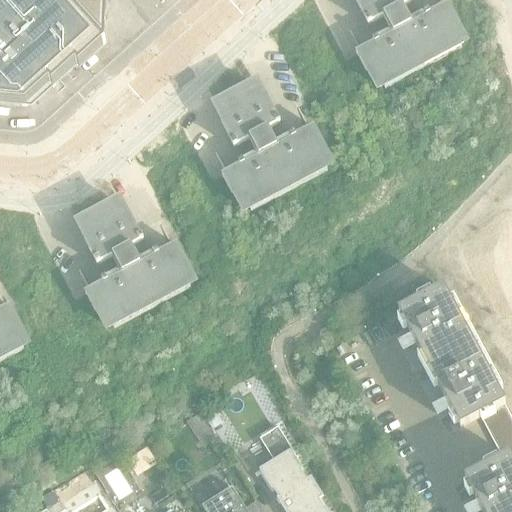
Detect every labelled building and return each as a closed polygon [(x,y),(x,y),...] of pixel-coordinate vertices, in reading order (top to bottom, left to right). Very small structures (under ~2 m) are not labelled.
[(0,0),(0,104),(26,107),(28,105),(28,104),(49,85),(53,88),(103,43),(105,0),(0,0)] [(109,0),(141,35),(180,0),(109,0)] [(463,43),(445,7),(412,25),(402,7),(410,3),(408,0),(358,0),(372,24),(383,17),(393,35),(360,53),(379,88),(463,43)] [(329,165),(311,131),(311,130),(278,148),(268,130),(276,126),(256,87),(217,108),(237,146),(249,140),(259,158),(226,175),(245,211),(329,165)] [(193,283),(174,248),(174,247),(141,265),(131,247),(139,243),(119,204),(80,225),(101,264),(112,257),(122,275),(89,293),(108,328),(193,283)] [(474,348),(457,316),(443,291),(399,314),(410,334),(404,338),(409,347),(415,344),(430,371),(474,348)] [(0,358),(26,344),(7,310),(7,309),(0,312),(0,358)] [(505,405),(492,381),(474,348),(430,371),(445,399),(438,402),(444,412),(450,409),(461,429),(481,418),(505,405)] [(486,429),(510,416),(505,405),(481,418),(486,429)] [(492,439),(511,428),(511,419),(510,416),(486,429),(492,439)] [(311,478),(308,480),(306,481),(301,472),(303,472),(291,453),(293,452),(277,427),(275,428),(277,431),(264,439),(277,460),(259,471),(272,491),(273,490),(278,499),(277,499),(284,511),(327,511),(326,508),(324,509),(319,501),(323,498),(311,478)] [(498,450),(511,442),(511,428),(492,439),(498,450)] [(510,457),(511,455),(511,442),(498,450),(503,461),(510,457)] [(511,511),(511,461),(510,457),(503,461),(466,481),(476,501),(470,504),(474,511),(479,511),(482,511),(511,511)] [(261,511),(255,503),(245,509),(232,488),(202,507),(204,511),(261,511)] [(64,511),(65,511),(61,504),(60,502),(47,510),(47,511),(64,511)]
